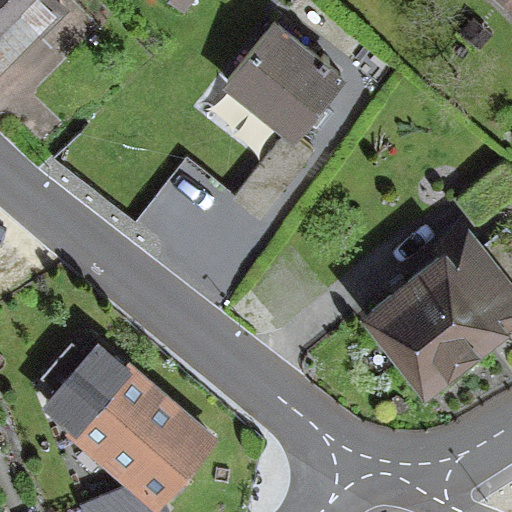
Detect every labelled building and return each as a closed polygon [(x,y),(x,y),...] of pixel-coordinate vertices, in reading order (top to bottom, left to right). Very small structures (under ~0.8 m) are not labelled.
[(0,0),(0,58),(55,2),(52,0),(0,0)] [(282,128),(230,194),(255,214),(308,149),(289,134),(336,75),(321,63),(324,59),(318,54),(315,58),(269,21),(221,81),(282,128)] [(511,181),(497,162),(452,198),(470,221),(511,187),(511,181)] [(511,296),(462,234),(366,310),(421,379),(511,306),(511,296)] [(133,478),(157,498),(208,439),(96,344),(45,404),(133,478)]
